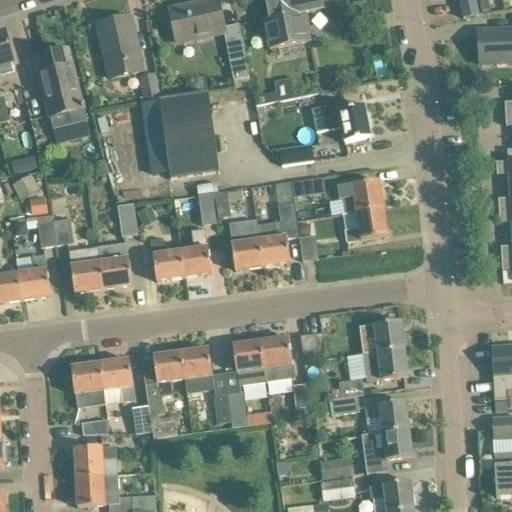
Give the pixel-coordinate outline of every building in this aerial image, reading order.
[(264,22),(270,52),(311,44),(305,15),(324,11),(321,0),(265,0),(270,21),(264,22)] [(459,0),(464,20),(479,17),(475,0),(459,0)] [(487,0),(486,0),(480,2),(482,13),(490,12),(487,0)] [(225,35),(223,26),(218,1),(198,5),(199,9),(171,15),(175,35),(173,35),(174,41),(177,41),(178,45),(225,35)] [(103,49),(110,81),(143,74),(131,19),(102,26),(107,49),(103,49)] [(225,35),(236,86),(252,83),(240,30),(239,23),(223,26),(225,35)] [(511,31),(479,33),(481,67),(511,64),(511,31)] [(5,32),(0,33),(0,77),(16,73),(5,32)] [(68,52),(35,60),(57,146),(92,138),(77,84),(84,82),(81,71),(74,73),(68,52)] [(140,79),(145,103),(160,99),(155,75),(140,79)] [(295,80),(275,84),(278,94),(255,99),(257,107),(299,99),(295,80)] [(161,103),(172,181),(221,174),(210,96),(161,103)] [(5,99),(0,100),(0,125),(11,123),(5,99)] [(316,135),(342,130),(345,145),(371,139),(364,108),(352,111),(351,104),(312,112),(316,135)] [(312,148),(280,152),(283,169),(314,164),(312,148)] [(34,158),(25,161),(28,173),(37,171),(34,158)] [(509,176),(510,188),(511,188),(511,163),(508,163),(497,164),(497,177),(509,176)] [(13,185),(22,202),(41,192),(32,175),(13,185)] [(294,184),(296,200),(328,195),(326,179),(294,184)] [(344,202),(346,217),(384,211),(380,183),(352,187),(352,189),(338,191),(340,202),(344,202)] [(499,201),(499,213),(511,212),(511,188),(510,188),(511,200),(499,201)] [(216,195),(220,221),(232,219),(228,193),(216,195)] [(200,197),(204,227),(217,225),(213,195),(200,197)] [(46,201),(31,203),(33,217),(48,216),(46,201)] [(279,225),(257,228),(263,270),(287,266),(284,241),(298,240),(294,206),(277,208),(279,225)] [(136,207),(120,209),(124,240),(139,238),(136,207)] [(158,224),(152,210),(139,216),(145,230),(158,224)] [(346,217),(343,217),(345,233),(347,244),(388,238),(384,211),(346,217)] [(511,224),(511,212),(499,213),(500,225),(511,224)] [(71,220),(53,223),(53,224),(56,247),(75,245),(71,220)] [(263,270),(257,228),(256,223),(230,227),(233,247),(232,247),(236,273),(263,270)] [(303,226),(305,239),(323,236),(321,223),(303,226)] [(27,224),(14,225),(16,238),(28,236),(27,224)] [(53,224),(39,226),(43,249),(56,247),(53,224)] [(195,251),(181,253),(185,280),(212,277),(206,232),(192,234),(195,251)] [(303,240),(300,240),(303,264),(319,262),(316,238),(303,240)] [(164,241),(152,243),(157,284),(185,280),(181,253),(166,255),(164,241)] [(126,246),(98,250),(104,291),(133,287),(130,261),(129,261),(126,246)] [(511,248),(501,249),(502,261),(511,260),(511,248)] [(98,250),(69,254),(75,296),(104,291),(98,250)] [(18,276),(22,303),(51,299),(48,272),(46,272),(44,258),(33,260),(35,274),(18,276)] [(511,260),(502,261),(503,273),(511,272),(511,260)] [(2,261),(0,261),(0,306),(22,303),(18,276),(4,278),(2,261)] [(376,340),(378,355),(405,351),(402,324),(375,327),(375,328),(360,330),(362,341),(376,340)] [(302,339),(305,365),(319,363),(316,337),(302,339)] [(289,340),(261,344),(267,386),(282,384),(294,383),(292,367),(293,367),(289,340)] [(267,386),(261,344),(233,348),(237,375),(239,389),(252,388),(267,386)] [(511,348),(492,349),(495,401),(508,401),(507,393),(511,392),(511,348)] [(209,351),(181,355),(185,381),(188,397),(215,393),(213,380),(209,351)] [(378,355),(364,357),(368,383),(382,382),(409,379),(405,351),(378,355)] [(157,383),(145,385),(149,407),(153,438),(153,441),(179,438),(177,419),(161,421),(161,417),(167,416),(165,400),(171,399),(169,384),(185,381),(181,355),(154,358),(157,383)] [(130,362),(101,366),(104,392),(121,390),(123,405),(134,404),(132,387),(133,387),(130,362)] [(104,392),(101,366),(72,370),(75,397),(76,397),(78,411),(106,407),(104,392)] [(363,381),(339,385),(342,401),(358,398),(365,397),(363,381)] [(308,386),(294,388),(299,421),(313,419),(308,386)] [(244,395),(228,397),(233,424),(233,430),(249,428),(244,395)] [(233,424),(228,397),(214,400),(218,426),(233,424)] [(361,414),(358,398),(342,401),(330,403),(332,416),(333,418),(361,414)] [(330,403),(314,405),(317,419),(332,416),(330,403)] [(381,420),(383,435),(410,431),(406,404),(379,407),(379,408),(365,409),(367,422),(381,420)] [(507,404),(495,405),(495,414),(508,414),(507,404)] [(149,407),(135,409),(139,440),(141,440),(150,438),(153,438),(149,407)] [(511,419),(493,421),(494,442),(511,441),(511,419)] [(110,435),(108,423),(83,426),(85,436),(110,435)] [(413,459),(410,431),(383,435),(364,438),(369,477),(387,475),(386,463),(413,459)] [(150,438),(141,440),(143,448),(152,447),(150,438)] [(511,441),(494,442),(494,456),(495,456),(497,501),(511,499),(511,441)] [(75,451),(77,480),(104,478),(103,462),(118,461),(118,449),(103,450),(103,449),(75,451)] [(321,465),(324,481),(352,477),(350,461),(321,465)] [(104,478),(77,480),(78,509),(106,508),(106,505),(108,505),(120,505),(120,501),(118,478),(104,478)] [(494,478),(480,478),(481,493),(494,492),(494,478)] [(321,486),(324,503),(355,499),(353,482),(321,486)] [(383,488),(369,489),(371,502),(374,502),(375,511),(409,511),(414,511),(411,484),(383,487),(383,488)] [(157,511),(157,498),(132,500),(132,511),(157,511)]
